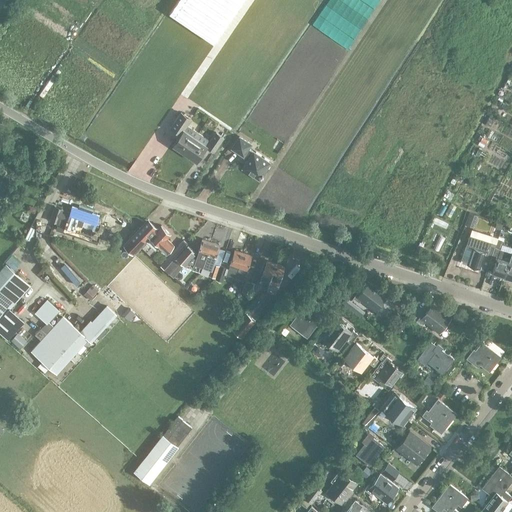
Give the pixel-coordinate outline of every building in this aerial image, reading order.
[(178,0),(170,13),(215,43),(243,0),(178,0)] [(181,113),(171,127),(183,135),(180,140),(178,139),(173,145),(179,150),(180,148),(186,152),(199,132),(187,125),(191,119),(181,113)] [(217,131),(214,135),(207,146),(212,150),(214,151),(224,136),(217,131)] [(199,132),(186,152),(191,156),(190,157),(196,161),(201,155),(199,154),(205,144),(209,139),(199,132)] [(270,162),(249,148),(251,144),(240,136),(232,148),(244,156),(244,155),(246,156),(246,160),(248,160),(243,168),(259,179),(262,175),(263,175),(264,174),(263,173),(270,162)] [(0,194),(5,197),(11,180),(3,177),(4,174),(0,172),(0,194)] [(67,225),(73,227),(71,231),(91,238),(93,233),(99,215),(73,206),(70,213),(63,210),(63,209),(55,207),(50,220),(67,226),(67,225)] [(148,219),(124,244),(134,254),(147,241),(155,250),(159,245),(167,252),(173,245),(166,238),(171,234),(161,225),(158,228),(148,219)] [(499,235),(504,223),(495,220),(490,232),(499,235)] [(491,261),(499,239),(472,230),(467,245),(473,247),(468,264),(480,268),(483,259),(485,259),(491,261)] [(196,258),(195,263),(203,266),(205,260),(211,241),(203,239),(196,258)] [(503,278),(504,276),(509,261),(498,257),(503,240),(499,239),(491,261),(496,263),(493,272),(499,274),(498,276),(503,278)] [(205,260),(203,266),(212,268),(209,276),(216,278),(220,265),(213,263),(220,244),(211,241),(205,260)] [(174,258),(164,269),(169,273),(178,264),(179,263),(178,262),(179,261),(184,265),(188,261),(195,252),(187,245),(175,259),(174,258)] [(220,265),(216,278),(233,283),(235,277),(237,272),(243,253),(235,250),(228,268),(220,265)] [(237,272),(235,277),(243,280),(245,274),(252,255),(243,253),(237,272)] [(267,260),(263,273),(259,272),(258,279),(261,279),(269,282),(276,263),(267,260)] [(284,266),(276,263),(269,282),(278,285),(284,266)] [(0,320),(29,287),(5,265),(0,271),(0,320)] [(336,276),(331,272),(326,278),(332,282),(336,276)] [(253,297),(256,290),(258,285),(251,282),(252,281),(245,279),(241,290),(248,292),(247,295),(253,297)] [(361,300),(371,308),(376,312),(387,297),(369,282),(360,294),(357,292),(352,298),(358,302),(361,300)] [(90,289),(85,294),(89,298),(94,292),(90,289)] [(319,305),(310,298),(290,324),(307,338),(323,317),(316,311),(316,312),(314,311),(319,305)] [(345,298),(342,302),(348,307),(351,303),(345,298)] [(54,326),(48,321),(59,309),(48,299),(35,313),(46,323),(44,326),(50,331),(32,351),(42,360),(57,374),(88,339),(91,342),(109,322),(108,320),(115,313),(107,306),(92,322),(91,321),(81,332),(63,316),(54,326)] [(433,303),(423,316),(421,314),(417,319),(423,324),(425,322),(439,333),(451,318),(433,303)] [(327,308),(323,312),(329,316),(332,312),(327,308)] [(233,328),(242,336),(255,321),(246,313),(233,328)] [(334,324),(322,339),(339,352),(347,341),(352,344),(359,335),(354,331),(353,333),(341,323),(343,321),(337,316),(332,322),(334,324)] [(11,338),(20,347),(27,340),(18,331),(11,338)] [(430,341),(418,358),(426,364),(428,361),(442,373),(454,359),(441,349),(442,347),(437,343),(436,345),(430,341)] [(362,371),(369,362),(374,366),(378,360),(373,356),(373,357),(361,348),(363,346),(357,342),(353,348),(355,350),(347,360),(362,371)] [(501,356),(482,342),(475,350),(474,349),(467,358),(478,367),(480,364),(489,371),(501,356)] [(383,360),(371,374),(389,389),(403,371),(391,362),(393,359),(388,355),(384,361),(383,360)] [(482,376),(493,383),(497,376),(486,369),(482,376)] [(381,393),(371,381),(360,390),(370,402),(381,393)] [(394,392),(382,407),(403,424),(415,408),(394,392)] [(457,413),(438,398),(428,411),(427,409),(422,415),(432,422),(430,424),(441,433),(457,413)] [(182,419),(178,416),(165,433),(179,444),(192,427),(182,420),(182,419)] [(368,439),(360,449),(356,454),(371,466),(375,461),(375,460),(385,446),(373,437),(375,436),(369,431),(365,437),(368,439)] [(431,447),(410,431),(396,448),(413,461),(415,459),(419,462),(431,447)] [(163,436),(136,471),(135,470),(131,476),(146,488),(150,482),(177,447),(163,436)] [(391,464),(395,458),(391,455),(387,461),(391,464)] [(389,463),(382,471),(393,480),(400,471),(389,463)] [(483,489),(489,494),(491,495),(495,490),(501,495),(505,491),(502,488),(511,475),(511,474),(500,466),(483,489)] [(340,469),(330,481),(333,483),(326,492),(341,503),(357,483),(340,469)] [(371,494),(373,491),(387,503),(399,488),(380,473),(370,485),(368,483),(364,489),(371,494)] [(436,502),(432,507),(438,511),(439,511),(443,508),(448,511),(452,511),(454,509),(451,506),(462,493),(450,484),(436,502)] [(305,498),(312,503),(321,491),(314,485),(305,498)] [(491,495),(489,494),(485,499),(489,502),(483,510),(485,511),(505,511),(502,509),(511,496),(505,491),(501,495),(495,490),(491,495)] [(355,501),(346,511),(361,511),(358,509),(361,505),(355,501)]
